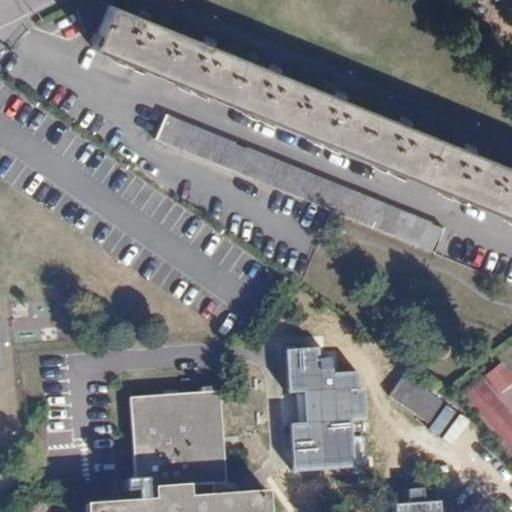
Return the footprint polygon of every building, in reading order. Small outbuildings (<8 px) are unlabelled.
[(511,176),(98,10),(82,49),(511,224),(511,176)] [(444,228),(167,114),(156,140),(433,255),(444,228)] [(405,374),(387,393),(422,425),(440,406),(405,374)] [(331,389),(330,429),(363,429),(364,390),(331,389)] [(214,392),(122,396),(126,500),(83,502),(83,511),(273,511),(272,494),(205,496),(204,483),(216,484),(214,392)] [(431,511),(431,507),(419,507),(417,497),(401,498),(402,509),(387,510),(386,511),(431,511)]
